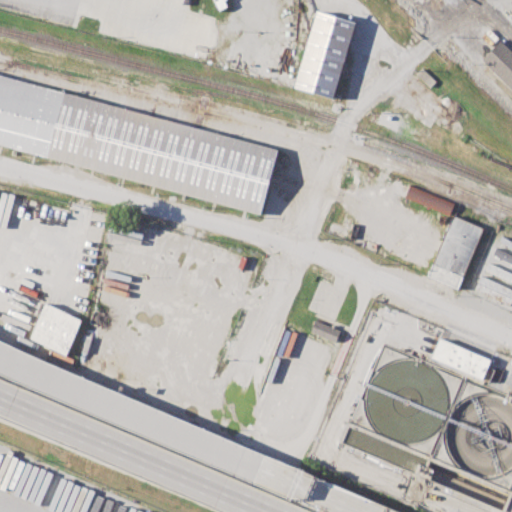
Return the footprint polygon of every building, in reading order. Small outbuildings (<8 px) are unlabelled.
[(317,10),(355,22),(332,98),(294,87),(317,10)] [(511,90),(479,59),(499,38),(511,50),(511,90)] [(277,148),(0,74),(0,144),(260,213),(277,148)] [(454,201),(449,214),(405,197),(410,184),(454,201)] [(483,227),(457,288),(427,275),(453,214),(483,227)] [(45,304),(81,321),(65,356),(29,339),(45,304)] [(335,343),(340,330),(315,320),(310,332),(335,343)] [(489,359),(439,338),(431,358),(481,379),(489,359)]
